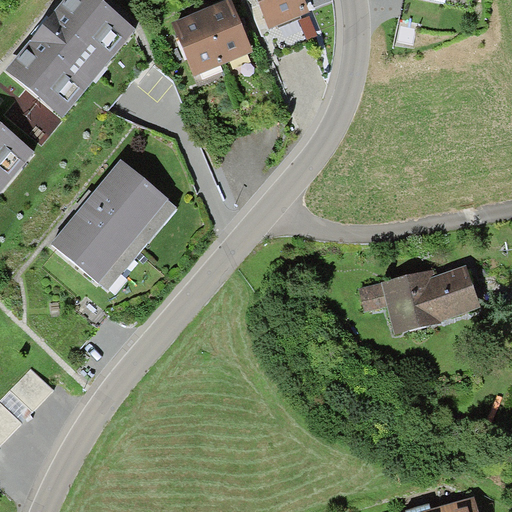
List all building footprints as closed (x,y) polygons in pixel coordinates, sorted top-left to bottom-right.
[(135,33),(95,0),(67,0),(38,35),(7,71),(64,118),(135,33)] [(256,0),(270,31),(309,14),(302,0),(256,0)] [(309,0),(314,10),(332,1),(331,0),(309,0)] [(194,17),(173,25),(195,77),(252,53),(230,1),(213,8),(194,17)] [(0,195),(34,155),(0,126),(0,195)] [(166,202),(120,163),(80,210),(52,244),(99,283),(166,202)] [(386,308),(395,339),(440,326),(439,323),(481,311),(468,267),(435,277),(433,271),(359,292),(365,314),(386,308)] [(0,451),(58,390),(34,367),(0,402),(0,451)] [(477,511),(474,499),(427,511),(477,511)]
